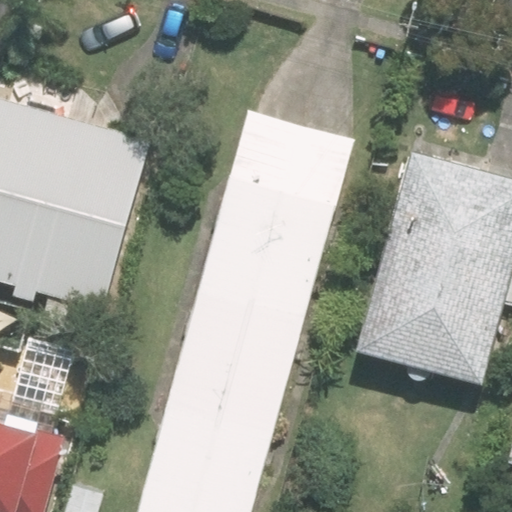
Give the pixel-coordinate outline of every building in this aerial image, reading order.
[(0,272),(20,277),(15,296),(39,302),(44,284),(115,302),(159,129),(0,88),(0,272)] [(261,511),(364,133),(255,103),(145,511),(150,511),(261,511)] [(490,381),(511,302),(511,169),(423,145),(420,157),(405,153),(385,226),(400,230),(367,347),(490,381)] [(0,511),(48,511),(68,432),(33,423),(40,395),(0,385),(0,511)] [(511,511),(511,471),(501,511),(511,511)]
